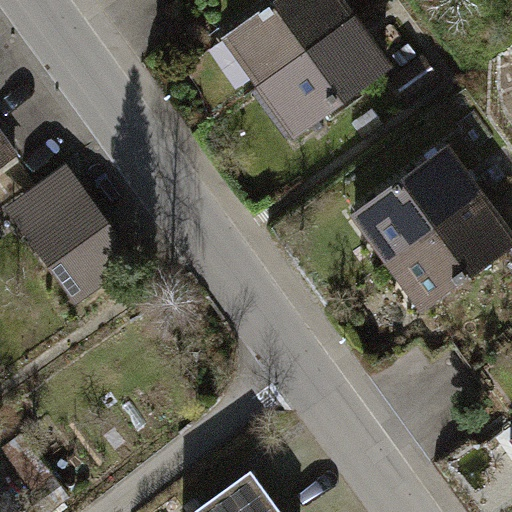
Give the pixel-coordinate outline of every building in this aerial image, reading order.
[(308,0),(233,54),(269,104),(364,36),(338,0),(308,0)] [(270,105),(306,155),(401,87),(365,37),(270,105)] [(0,157),(9,151),(0,138),(0,157)] [(360,229),(396,279),(491,212),(455,162),(360,229)] [(127,260),(73,185),(17,225),(71,300),(127,260)] [(396,280),(432,331),(511,273),(511,242),(491,213),(396,280)] [(271,511),(257,492),(228,511),(271,511)]
